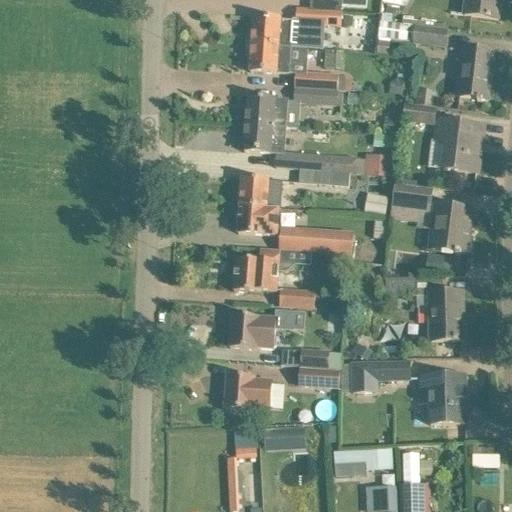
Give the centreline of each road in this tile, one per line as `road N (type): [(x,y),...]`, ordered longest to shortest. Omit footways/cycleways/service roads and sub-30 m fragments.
road 1 (residential): [(139,511),(153,0)]
road 2 (residential): [(511,400),(511,196)]
